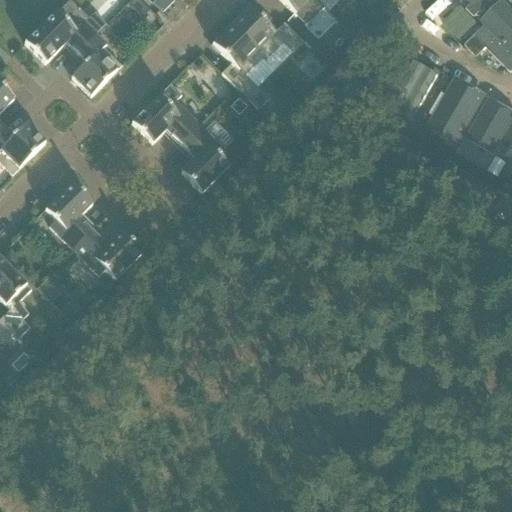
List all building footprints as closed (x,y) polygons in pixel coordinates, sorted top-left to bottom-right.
[(136,0),(133,0),(127,7),(141,20),(149,12),(136,0)] [(174,2),(171,0),(157,0),(151,6),(161,15),(174,2)] [(276,0),(294,17),(305,28),(323,10),(317,5),(312,0),(276,0)] [(474,18),(492,0),(475,0),(469,6),(465,10),(474,18)] [(511,11),(507,6),(484,27),(511,57),(511,11)] [(459,8),(442,25),(458,42),(476,26),(459,8)] [(249,11),(248,10),(230,29),(264,64),(282,46),(291,56),(302,45),(283,26),(273,36),(249,11)] [(55,15),(23,47),(44,67),(66,46),(76,56),(77,57),(96,38),(95,37),(84,26),(74,35),(55,15)] [(511,72),(511,57),(484,27),(475,35),(511,73),(511,72)] [(211,48),(212,49),(230,67),(242,78),(243,79),(244,79),(261,62),(264,64),(230,29),(211,48)] [(486,49),(474,37),(464,46),(476,59),(486,49)] [(96,38),(77,57),(86,66),(78,74),(72,80),(71,80),(70,81),(90,100),(121,69),(102,51),(106,48),(96,38)] [(327,46),(317,56),(327,65),(336,56),(327,46)] [(197,60),(189,69),(194,74),(202,65),(197,60)] [(420,65),(401,99),(424,111),(443,77),(420,65)] [(230,67),(221,77),(232,88),(257,113),(267,102),(244,79),(243,79),(242,78),(230,67)] [(456,80),(427,130),(456,147),(485,98),(456,80)] [(180,148),(198,129),(174,105),(181,98),(170,87),(130,127),(151,147),(165,133),(166,134),(180,148)] [(0,133),(1,133),(0,132),(0,115),(13,102),(0,89),(0,133)] [(511,115),(491,104),(469,144),(495,158),(511,127),(511,115)] [(258,121),(247,110),(236,121),(247,132),(258,121)] [(384,114),(378,125),(413,145),(419,134),(384,114)] [(0,168),(11,179),(27,163),(44,146),(25,127),(14,137),(9,142),(1,133),(0,133),(0,168)] [(218,159),(223,153),(198,129),(180,148),(194,162),(180,176),(200,197),(228,169),(218,159)] [(454,154),(419,134),(413,145),(448,164),(454,154)] [(419,152),(413,162),(424,169),(430,158),(419,152)] [(454,154),(448,164),(483,184),(488,174),(454,154)] [(511,160),(503,176),(511,181),(511,160)] [(424,169),(413,162),(402,181),(413,187),(424,169)] [(511,187),(488,174),(483,184),(511,201),(511,187)] [(48,230),(73,255),(92,236),(78,221),(92,207),(71,187),(44,214),(54,224),(48,230)] [(106,250),(92,236),(73,255),(98,279),(104,274),(114,284),(141,256),(120,236),(106,250)] [(0,321),(0,323),(18,341),(29,330),(21,323),(28,317),(19,305),(30,293),(0,262),(0,304),(9,313),(0,321)] [(57,313),(70,300),(50,279),(36,291),(57,313)] [(70,302),(58,314),(59,314),(67,322),(78,311),(70,302)] [(0,344),(7,352),(18,341),(0,323),(0,344)]
